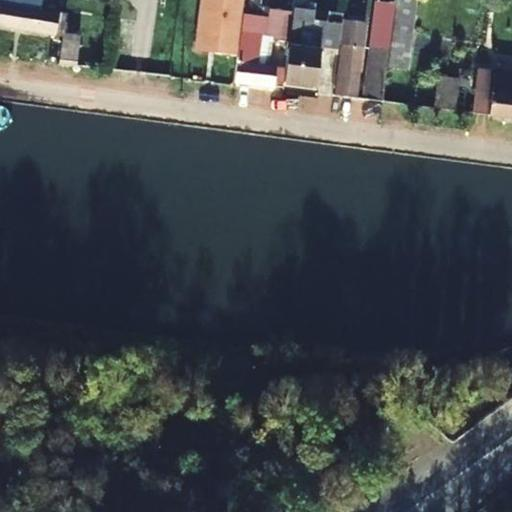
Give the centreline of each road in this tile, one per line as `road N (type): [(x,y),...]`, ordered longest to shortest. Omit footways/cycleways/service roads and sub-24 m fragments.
road 1 (residential): [(0,87),(511,154)]
road 2 (primary): [(511,435),(409,511)]
